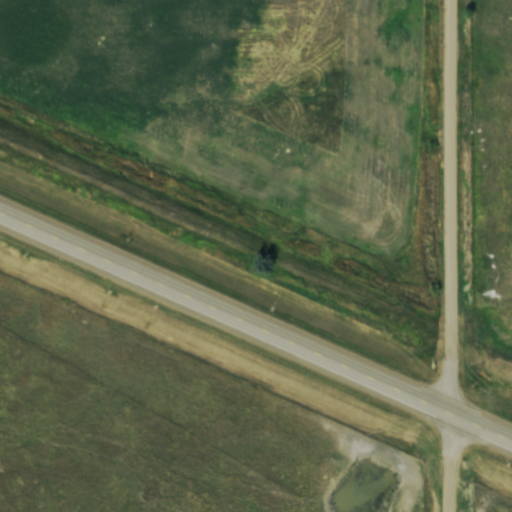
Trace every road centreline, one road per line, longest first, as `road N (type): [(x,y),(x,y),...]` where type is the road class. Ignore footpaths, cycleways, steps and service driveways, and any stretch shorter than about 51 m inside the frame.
road 1 (primary): [(511,441),(0,212)]
road 2 (residential): [(443,511),(445,0)]
